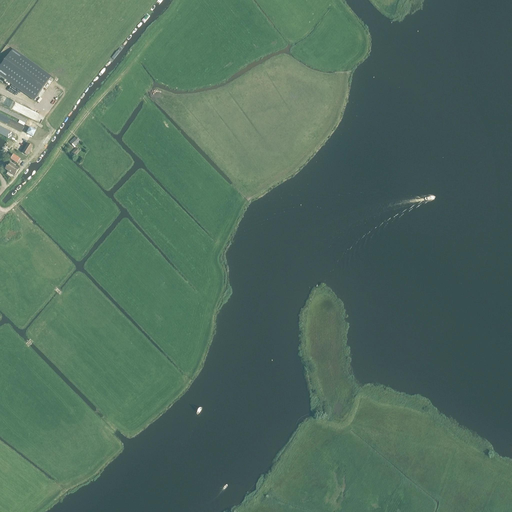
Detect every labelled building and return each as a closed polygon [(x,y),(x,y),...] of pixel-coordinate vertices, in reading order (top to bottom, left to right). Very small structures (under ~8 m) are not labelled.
[(12,50),(0,67),(0,81),(2,83),(5,79),(34,100),(51,77),(12,50)] [(0,120),(22,131),(24,126),(25,124),(26,124),(28,120),(0,106),(0,111),(19,121),(18,123),(0,114),(0,120)] [(14,135),(0,127),(0,134),(11,140),(14,135)] [(26,134),(33,137),(36,131),(30,128),(26,134)] [(74,148),(80,142),(75,136),(69,142),(74,148)] [(22,152),(27,156),(33,147),(27,144),(22,152)] [(74,157),(80,151),(76,148),(70,153),(74,157)] [(11,159),(17,164),(20,159),(14,155),(11,159)] [(5,170),(14,176),(19,169),(10,163),(8,167),(7,166),(5,170)]
